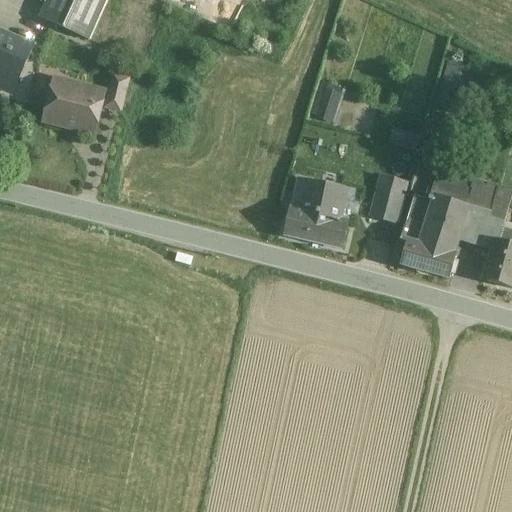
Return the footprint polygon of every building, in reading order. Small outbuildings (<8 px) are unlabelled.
[(48,0),(46,5),(39,19),(89,41),(106,0),(48,0)] [(32,51),(0,36),(0,73),(1,74),(0,76),(0,89),(12,95),(32,51)] [(439,91),(469,102),(480,71),(450,60),(439,91)] [(114,77),(106,109),(121,113),(129,81),(114,77)] [(104,95),(55,83),(45,122),(94,134),(104,95)] [(325,88),(315,123),(331,127),(341,93),(325,88)] [(420,138),(393,130),(389,144),(417,152),(420,138)] [(473,190),(436,179),(428,202),(413,197),(400,243),(407,246),(402,267),(450,280),(456,258),(454,257),(459,243),(492,253),(495,241),(496,241),(501,224),(489,220),(492,213),(480,210),(488,186),(473,181),(473,183),(475,184),(473,190)] [(347,192),(298,181),(298,182),(307,184),(301,213),(291,211),(285,236),(343,250),(348,224),(340,223),(347,192)] [(499,189),(488,186),(480,210),(492,213),(499,189)] [(511,198),(511,192),(499,189),(492,213),(489,220),(501,224),(504,225),(511,198)] [(403,201),(378,194),(371,219),(396,226),(403,201)] [(511,245),(496,241),(495,241),(492,253),(484,281),(511,289),(511,245)]
